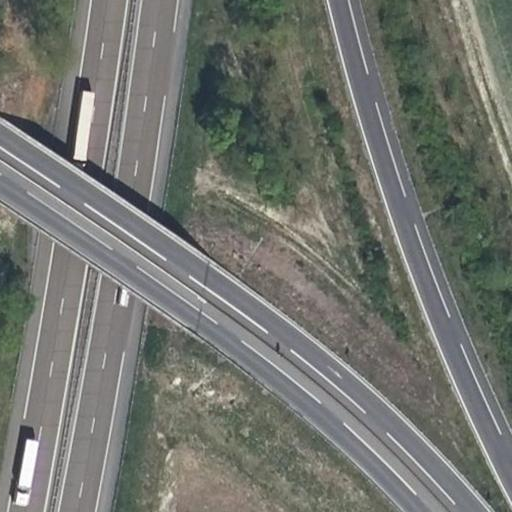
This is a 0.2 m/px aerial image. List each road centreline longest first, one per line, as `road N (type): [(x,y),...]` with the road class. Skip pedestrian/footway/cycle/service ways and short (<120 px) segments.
road 1 (motorway): [(0,129),(303,341),(417,440),(479,511)]
road 2 (motorway): [(428,511),(290,378),(0,176)]
road 3 (motorway): [(113,0),(32,511)]
road 4 (motorway): [(81,511),(162,0)]
road 5 (motorway): [(511,450),(368,139),(334,0)]
road 6 (track): [(511,171),(453,0)]
